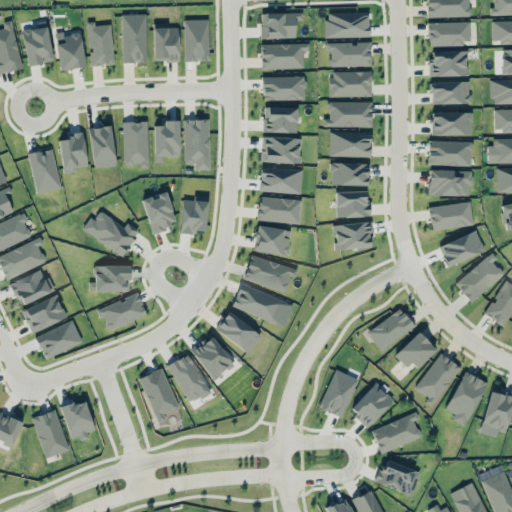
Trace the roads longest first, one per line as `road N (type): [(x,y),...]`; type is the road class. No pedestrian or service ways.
road 1 (residential): [(224,0),(219,224),(210,266),(181,309),(119,351),(42,380),(17,381)]
road 2 (residential): [(412,268),(351,301),(311,348),(284,429),(293,511)]
road 3 (residential): [(283,445),(135,465),(19,511)]
road 4 (residential): [(397,0),(398,192),(412,268)]
road 5 (residential): [(82,511),(175,484),(285,477)]
road 6 (residential): [(224,86),(27,108)]
road 7 (residential): [(285,477),(341,476),(356,457),(339,441),(283,445)]
road 8 (residential): [(142,491),(92,361)]
road 9 (residential): [(412,268),(456,328),(511,361)]
